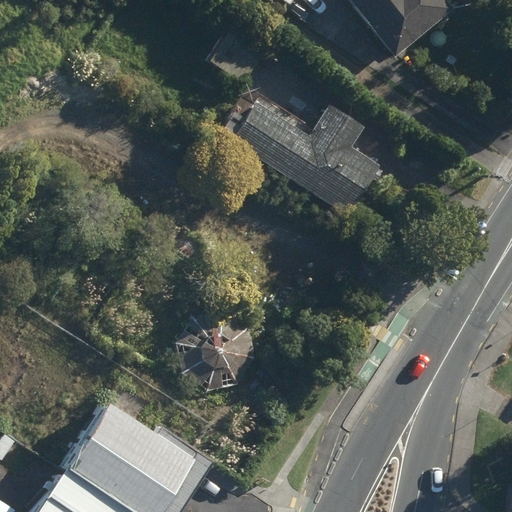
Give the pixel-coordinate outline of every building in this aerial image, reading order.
[(347,0),(396,59),(455,12),(445,0),(347,0)] [(208,62),(245,87),(268,52),(230,27),(208,62)] [(231,146),(350,219),(380,169),(352,152),(364,132),(331,112),(315,137),(246,95),(232,119),(218,110),(210,123),(221,130),(219,133),(234,142),(231,146)] [(204,244),(177,226),(165,244),(192,263),(204,244)] [(56,296),(97,325),(144,257),(103,228),(56,296)] [(149,511),(190,450),(219,469),(251,420),(244,416),(295,337),(253,309),(231,344),(224,315),(199,299),(166,306),(151,329),(158,363),(182,378),(212,372),(181,421),(176,418),(173,423),(144,404),(134,420),(119,411),(132,390),(100,369),(5,511),(149,511)]
